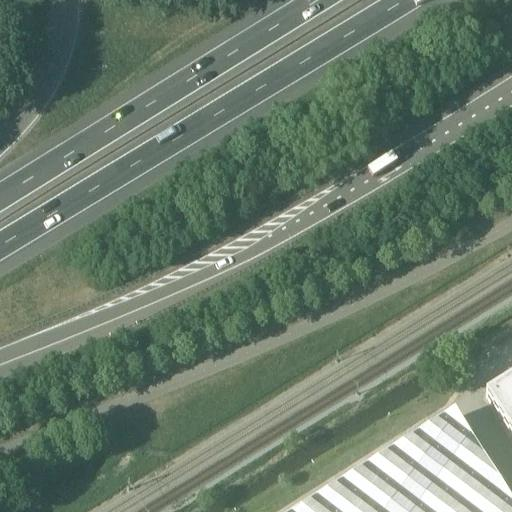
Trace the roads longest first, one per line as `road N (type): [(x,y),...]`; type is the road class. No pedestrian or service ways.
road 1 (motorway): [(0,358),(317,217),(511,98)]
road 2 (motorway): [(0,243),(400,0)]
road 3 (motorway): [(314,0),(0,192)]
road 4 (motorway): [(71,0),(55,73),(0,149)]
